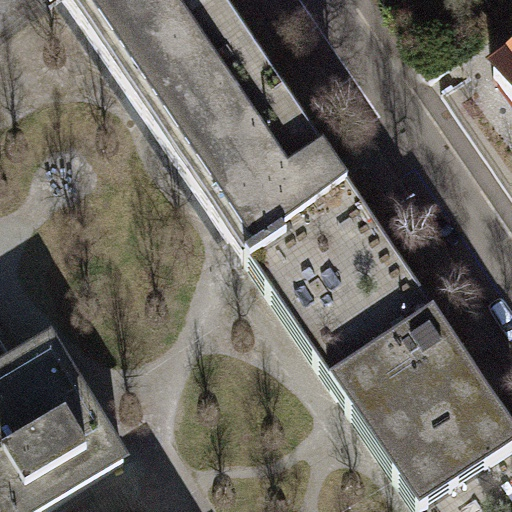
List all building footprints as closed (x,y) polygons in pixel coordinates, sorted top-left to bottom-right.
[(242,266),(347,194),(343,188),(213,0),(58,0),(237,258),(242,266)] [(511,67),(493,81),(511,107),(511,67)] [(401,499),(505,428),(347,194),(242,266),(401,499)] [(0,511),(56,511),(126,470),(51,346),(0,377),(0,511)] [(410,511),(511,511),(511,439),(505,428),(401,499),(410,511)]
